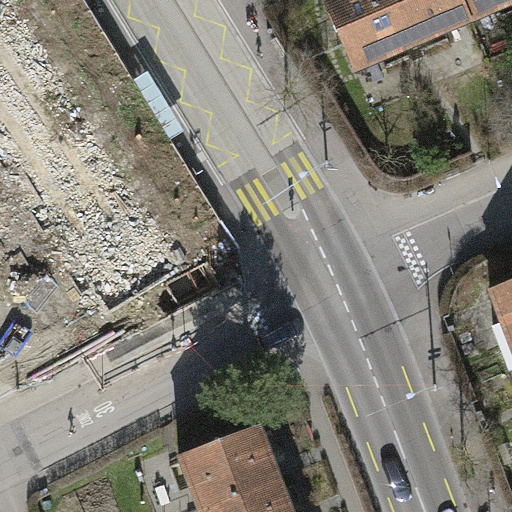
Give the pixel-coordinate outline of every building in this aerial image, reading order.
[(0,0),(0,157),(105,342),(186,296),(15,0),(0,0)] [(327,0),(357,67),(410,43),(391,0),(327,0)] [(457,0),(391,0),(410,43),(466,19),(457,0)] [(457,0),(466,19),(509,0),(457,0)] [(511,279),(487,289),(506,341),(511,338),(511,279)] [(174,456),(195,511),(274,481),(253,427),(174,456)] [(195,511),(285,511),(274,481),(195,511)]
